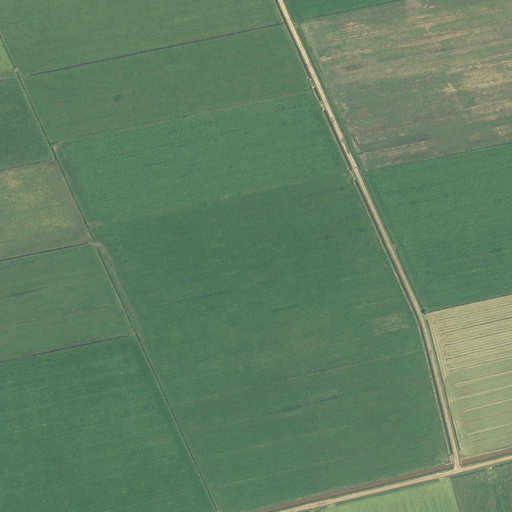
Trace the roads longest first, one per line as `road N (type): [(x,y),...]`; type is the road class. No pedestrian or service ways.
road 1 (track): [(459,470),(422,321),(279,0)]
road 2 (track): [(511,457),(283,511)]
